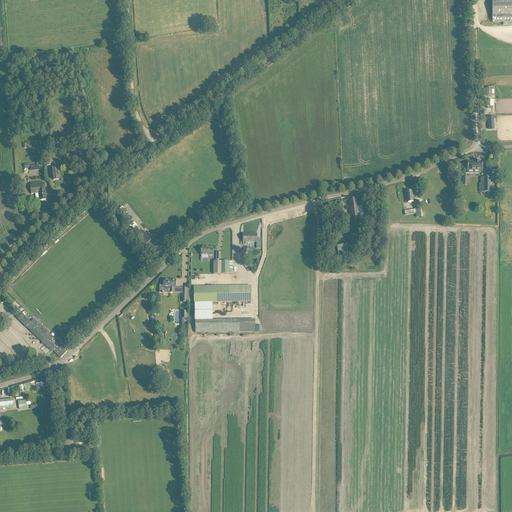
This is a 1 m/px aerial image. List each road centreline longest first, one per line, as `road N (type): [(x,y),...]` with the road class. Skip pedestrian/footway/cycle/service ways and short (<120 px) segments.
road 1 (unclassified): [(0,385),(66,359),(205,232),(398,180),(476,148)]
road 2 (tertiary): [(0,279),(53,220),(352,0)]
road 3 (unclassified): [(476,148),(471,0)]
road 4 (unclassified): [(145,130),(132,96),(126,0)]
